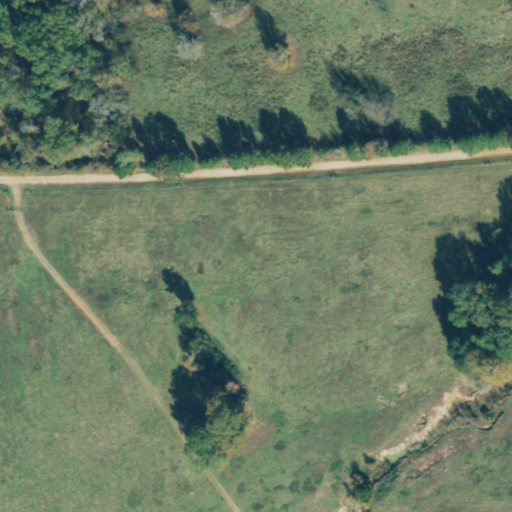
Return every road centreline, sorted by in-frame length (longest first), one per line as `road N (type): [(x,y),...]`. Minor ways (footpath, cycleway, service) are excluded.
road 1 (residential): [(511,153),(0,179)]
road 2 (residential): [(234,511),(120,349),(30,243),(16,179)]
